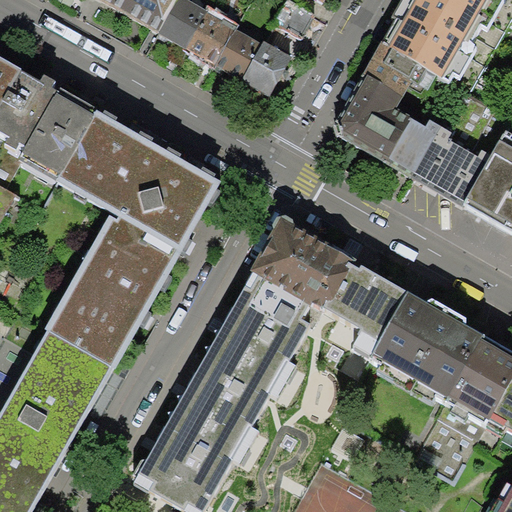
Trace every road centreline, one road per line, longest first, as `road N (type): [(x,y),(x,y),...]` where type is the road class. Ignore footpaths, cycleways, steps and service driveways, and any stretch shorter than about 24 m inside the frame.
road 1 (residential): [(278,164),(79,511)]
road 2 (secondary): [(278,164),(0,6)]
road 3 (secondary): [(511,298),(278,164)]
road 4 (residential): [(278,164),(372,0)]
